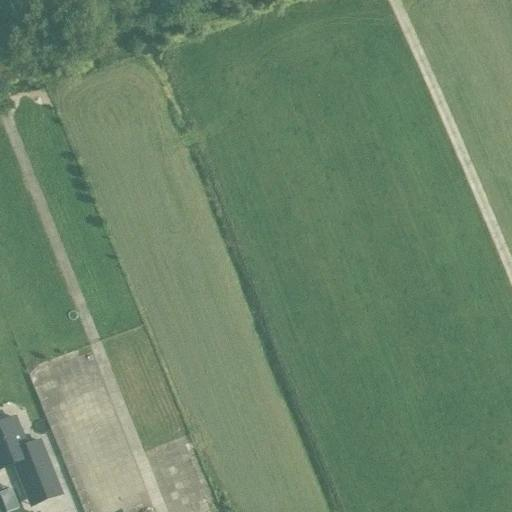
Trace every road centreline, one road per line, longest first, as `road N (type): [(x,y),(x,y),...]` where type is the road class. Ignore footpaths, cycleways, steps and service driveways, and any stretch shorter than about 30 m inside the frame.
road 1 (unknown): [(511,273),(396,0)]
road 2 (track): [(220,0),(0,75)]
